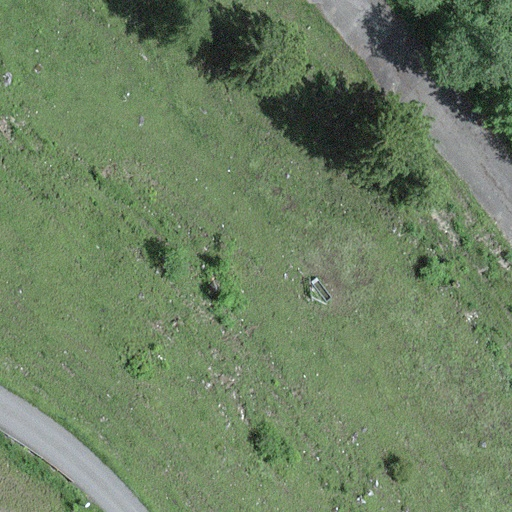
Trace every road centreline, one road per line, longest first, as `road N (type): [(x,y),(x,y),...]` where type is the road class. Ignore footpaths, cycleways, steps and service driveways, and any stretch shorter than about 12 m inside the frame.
road 1 (track): [(511,206),(332,0)]
road 2 (unclassified): [(0,410),(103,484),(127,511)]
